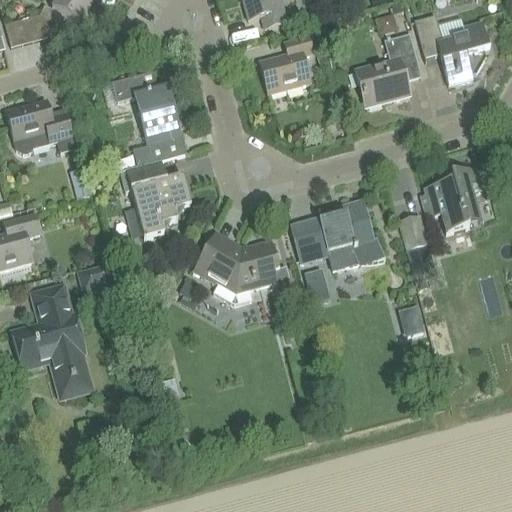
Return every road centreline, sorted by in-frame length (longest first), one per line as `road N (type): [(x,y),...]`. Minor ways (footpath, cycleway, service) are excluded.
road 1 (residential): [(511,94),(497,120),(304,176)]
road 2 (residential): [(0,85),(156,43)]
road 3 (residential): [(236,138),(221,158),(231,196),(252,207),(295,192),(304,176)]
